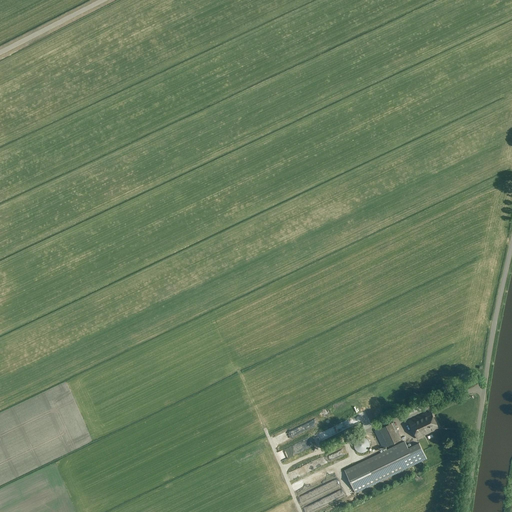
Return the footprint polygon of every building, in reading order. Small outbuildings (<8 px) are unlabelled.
[(409,422),(417,438),(438,428),(431,412),(427,414),(427,413),(409,422)] [(401,439),(393,422),(374,431),(375,434),(376,434),(382,448),(401,439)] [(360,452),(363,452),(365,452),(367,450),(369,448),(369,446),(369,443),(368,441),(366,439),(364,438),(362,437),(359,437),(357,439),(355,440),(354,443),(354,445),(354,448),(356,450),(358,451),(360,452)] [(404,441),(344,470),(355,493),(426,458),(419,443),(408,448),(404,441)] [(301,503),(320,494),(319,490),(299,499),(301,503)] [(343,497),(340,490),(332,494),(336,500),(343,497)] [(305,511),(308,511),(335,501),(333,497),(304,510),(305,511)]
